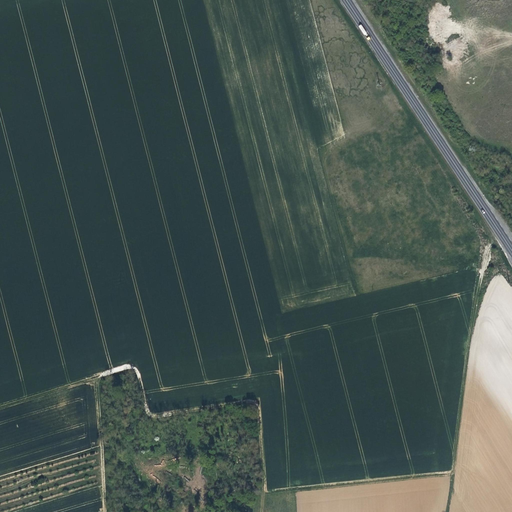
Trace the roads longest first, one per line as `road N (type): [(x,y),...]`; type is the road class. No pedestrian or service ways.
road 1 (track): [(95,374),(137,365),(151,410),(253,400),(264,490),(454,470),(476,288),(494,224)]
road 2 (primary): [(511,250),(346,0)]
road 3 (track): [(105,511),(95,374),(0,405)]
